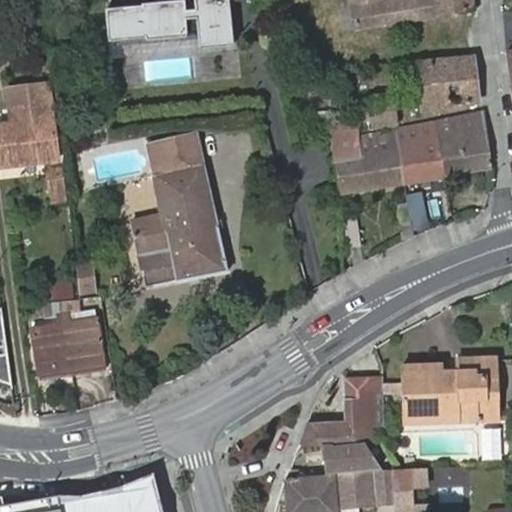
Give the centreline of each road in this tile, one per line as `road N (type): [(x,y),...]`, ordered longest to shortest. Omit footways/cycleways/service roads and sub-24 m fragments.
road 1 (secondary): [(183,420),(407,287),(511,245)]
road 2 (residential): [(482,0),(511,229)]
road 3 (secondary): [(0,451),(96,448),(183,420)]
